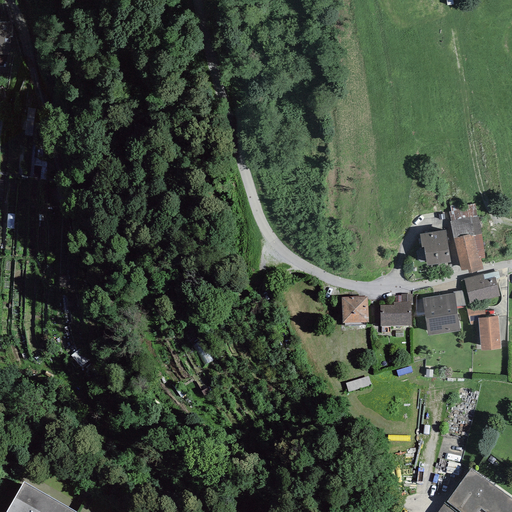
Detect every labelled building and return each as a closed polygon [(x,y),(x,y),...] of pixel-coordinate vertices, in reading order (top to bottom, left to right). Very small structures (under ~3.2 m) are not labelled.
[(0,22),(0,53),(10,54),(10,22),(0,22)] [(461,200),(450,202),(451,209),(449,210),(451,221),(477,216),(474,204),(462,206),(461,200)] [(451,221),(450,221),(453,238),(454,238),(481,233),(479,215),(477,216),(451,221)] [(445,230),(420,235),(420,236),(422,247),(424,247),(427,266),(450,262),(445,230)] [(481,233),(454,238),(461,271),(468,269),(468,274),(484,269),(481,258),(485,257),(481,233)] [(483,274),(463,279),(470,303),(487,299),(499,296),(495,278),(485,281),(483,274)] [(454,293),(422,298),(428,336),(460,331),(454,293)] [(401,296),(401,306),(411,305),(411,312),(413,312),(413,296),(401,296)] [(368,327),(367,300),(341,302),(342,328),(368,327)] [(401,306),(394,306),(394,309),(374,309),(374,325),(380,325),(381,331),(411,330),(411,312),(411,305),(401,306)] [(485,306),(466,307),(470,324),(479,323),(478,318),(486,317),(485,306)] [(486,317),(478,318),(479,323),(481,351),(501,349),(498,316),(486,317)] [(511,511),(511,501),(470,471),(445,507),(451,511),(480,511),(481,511),(511,511)] [(75,511),(24,481),(5,511),(75,511)]
